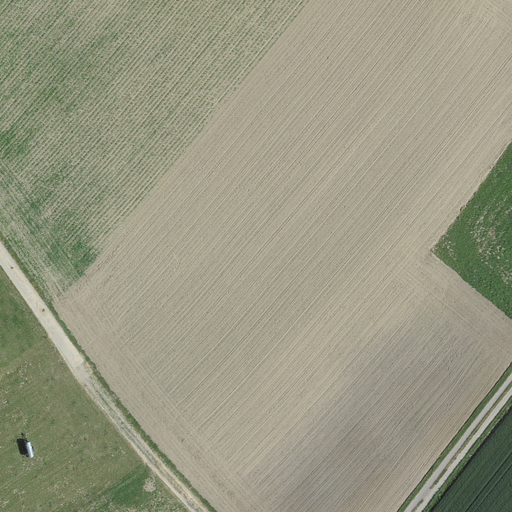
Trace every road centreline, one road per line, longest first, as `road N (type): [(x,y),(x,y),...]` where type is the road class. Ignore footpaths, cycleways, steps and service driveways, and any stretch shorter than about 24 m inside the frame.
road 1 (track): [(0,247),(92,384),(200,511)]
road 2 (track): [(410,511),(511,379)]
